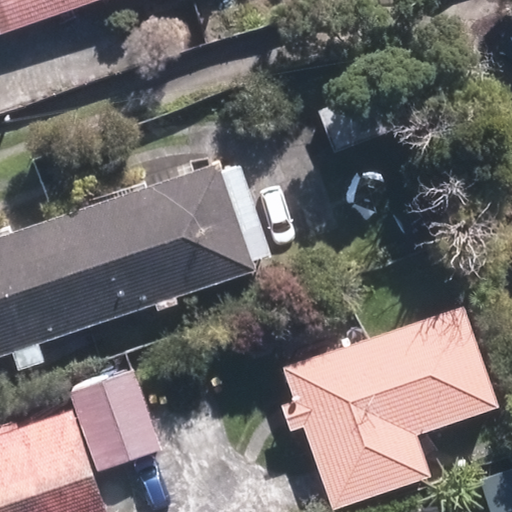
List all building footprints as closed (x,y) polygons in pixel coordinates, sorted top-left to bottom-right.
[(0,0),(0,32),(90,0),(0,0)] [(380,85),(312,108),(327,151),(394,128),(380,85)] [(270,259),(239,167),(215,175),(213,167),(0,238),(0,356),(8,353),(15,374),(47,363),(40,343),(250,273),(247,267),(270,259)] [(459,310),(283,371),(293,399),(278,404),(287,433),(303,428),(332,511),(333,511),(428,479),(414,439),(494,411),(459,310)] [(132,370),(69,393),(100,474),(163,451),(132,370)] [(0,511),(106,511),(70,414),(0,439),(0,511)]
